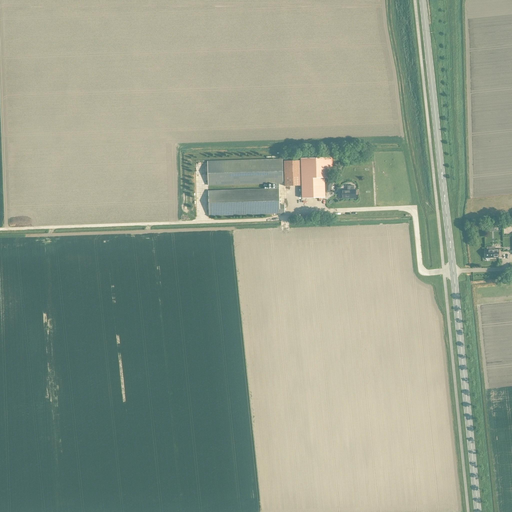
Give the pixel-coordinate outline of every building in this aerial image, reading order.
[(332,177),(331,157),(301,158),(302,198),(325,197),(325,178),(332,177)] [(282,183),(282,159),(207,162),(208,185),(282,183)] [(283,161),(284,186),(301,186),(300,161),(283,161)] [(332,192),(332,187),(336,184),(332,179),(326,185),(326,192),(332,192)] [(208,191),(209,216),(284,213),(284,205),(279,205),(278,189),(208,191)] [(341,199),(355,198),(355,190),(341,190),(341,199)] [(484,258),(496,258),(496,249),(483,250),(484,258)]
